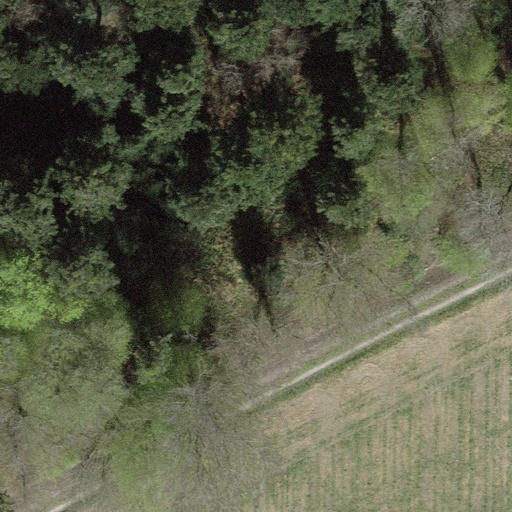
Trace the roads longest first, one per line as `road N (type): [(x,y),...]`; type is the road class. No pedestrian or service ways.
road 1 (track): [(511,271),(65,511)]
road 2 (track): [(370,0),(511,165)]
